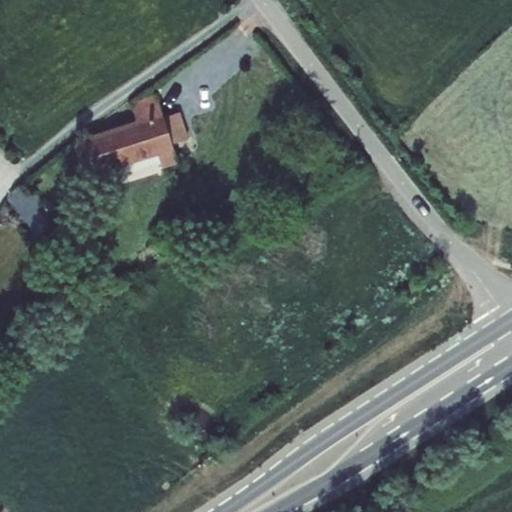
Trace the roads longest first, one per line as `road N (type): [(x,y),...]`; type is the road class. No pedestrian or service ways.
road 1 (unclassified): [(257,0),(511,322)]
road 2 (secondary): [(511,322),(230,511)]
road 3 (secondary): [(276,511),(511,367)]
